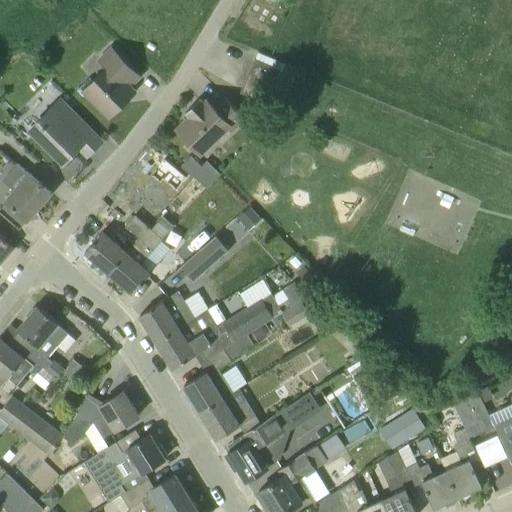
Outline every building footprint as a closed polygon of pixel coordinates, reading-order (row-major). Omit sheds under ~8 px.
[(109,117),(127,100),(136,91),(130,86),(139,77),(111,48),(99,60),(106,68),(93,81),(90,78),(77,90),(83,96),(86,93),(109,117)] [(295,87),(277,80),(269,76),(273,67),(254,59),(240,92),(285,110),(295,87)] [(227,128),(230,131),(245,117),(233,105),(226,98),(216,108),(207,100),(204,102),(200,98),(185,112),(190,116),(177,129),(189,141),(189,146),(194,151),(199,151),(201,153),(227,128)] [(34,134),(45,144),(63,163),(79,148),(87,156),(102,142),(70,110),(61,119),(50,109),(38,121),(43,125),(34,134)] [(192,175),(193,174),(201,166),(191,156),(181,166),(192,175)] [(29,174),(0,207),(0,211),(19,229),(51,193),(29,174)] [(139,237),(149,227),(135,214),(126,225),(139,237)] [(133,293),(146,277),(150,273),(139,263),(152,249),(153,249),(162,239),(149,227),(139,237),(126,252),(109,272),(133,293)] [(126,252),(102,231),(85,251),(109,272),(126,252)] [(0,264),(14,247),(0,235),(0,264)] [(216,235),(180,266),(194,281),(229,250),(216,235)] [(195,317),(179,328),(156,341),(173,368),(201,350),(207,360),(247,335),(280,313),(301,300),(306,297),(294,282),(282,290),(288,299),(279,305),(271,293),(224,323),(223,321),(216,325),(207,310),(195,317)] [(178,291),(162,301),(140,314),(156,341),(179,328),(195,317),(178,291)] [(310,314),(301,300),(280,313),(289,327),(310,314)] [(47,357),(59,344),(68,333),(56,323),(57,322),(38,306),(18,329),(37,346),(28,356),(56,378),(63,369),(53,360),(53,361),(47,357)] [(207,360),(212,367),(214,371),(253,346),(247,335),(207,360)] [(17,384),(24,376),(33,365),(15,349),(0,337),(0,386),(8,377),(17,384)] [(227,372),(236,386),(247,380),(238,365),(227,372)] [(201,412),(223,398),(206,371),(184,385),(201,412)] [(123,391),(103,403),(87,395),(63,437),(74,446),(93,423),(102,438),(139,415),(123,391)] [(469,438),(481,433),(494,427),(490,419),(477,391),(453,403),(465,428),(469,438)] [(246,480),(267,467),(277,461),(265,442),(317,409),(307,393),(260,423),(245,433),(233,440),(237,447),(227,454),(236,468),(238,467),(246,480)] [(63,437),(11,397),(0,410),(0,434),(9,424),(48,455),(63,437)] [(232,413),(223,398),(201,412),(217,438),(239,425),(245,433),(260,423),(255,416),(248,404),(232,413)] [(511,416),(494,425),(511,464),(511,416)] [(461,463),(446,470),(458,497),(482,486),(467,454),(475,450),(469,438),(465,428),(453,433),(457,443),(453,445),(461,463)] [(165,458),(165,457),(166,454),(161,445),(157,445),(150,434),(122,452),(116,443),(98,454),(105,466),(117,459),(130,479),(141,473),(165,458)] [(301,477),(308,473),(327,461),(318,445),(279,469),(283,476),(258,492),(270,511),(285,511),(312,495),(301,477)] [(410,479),(405,467),(398,452),(379,464),(393,494),(381,499),(386,511),(415,511),(403,483),(410,479)] [(345,454),(323,466),(335,487),(357,474),(345,454)] [(416,462),(405,467),(410,479),(413,485),(421,481),(434,508),(458,497),(446,470),(433,476),(427,464),(419,468),(416,462)] [(9,469),(0,477),(0,497),(13,511),(38,511),(45,506),(9,469)] [(166,511),(190,498),(175,474),(153,488),(149,480),(121,497),(129,510),(142,502),(148,511),(166,511)] [(354,480),(337,491),(347,510),(347,511),(386,511),(381,499),(369,505),(362,490),(359,491),(354,480)] [(314,505),(317,511),(342,511),(347,510),(337,491),(314,505)] [(198,511),(190,498),(166,511),(198,511)]
